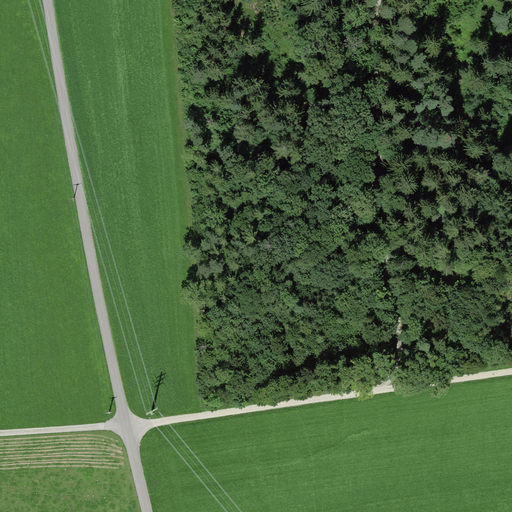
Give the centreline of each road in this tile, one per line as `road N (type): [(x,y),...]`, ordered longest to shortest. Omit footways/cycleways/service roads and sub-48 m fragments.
road 1 (unclassified): [(146,511),(47,0)]
road 2 (track): [(0,434),(154,423),(511,373)]
road 3 (track): [(379,391),(402,345),(381,203),(378,0)]
